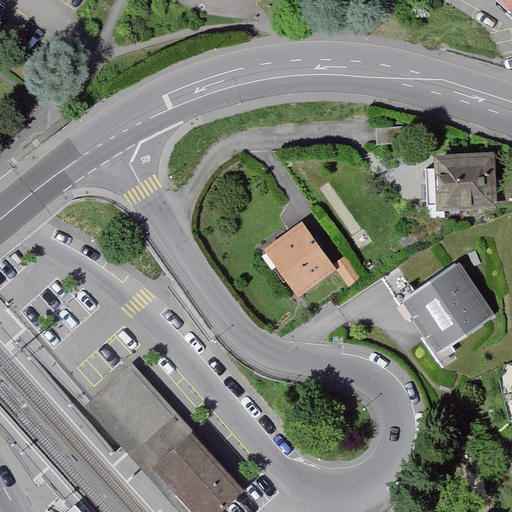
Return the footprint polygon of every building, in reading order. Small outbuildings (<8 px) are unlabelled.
[(511,0),(495,0),(511,14),(511,0)] [(504,164),(442,166),(443,214),(506,211),(504,164)] [(333,272),(300,231),(269,255),(303,297),(333,272)] [(346,253),(336,261),(350,284),(362,273),(346,253)] [(460,263),(408,298),(445,349),(494,312),(460,263)] [(212,511),(244,483),(133,359),(86,401),(125,445),(184,511),(212,511)] [(85,511),(75,500),(62,511),(85,511)]
